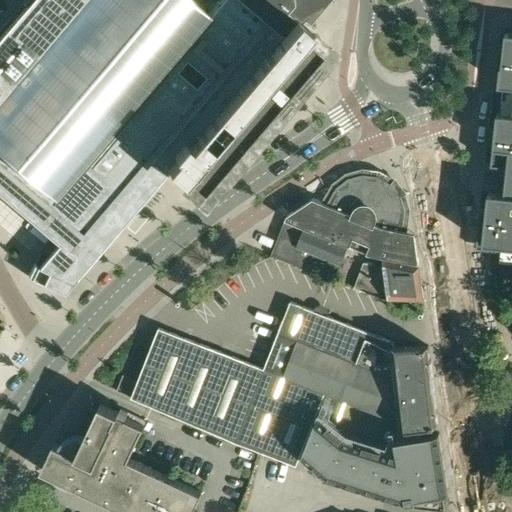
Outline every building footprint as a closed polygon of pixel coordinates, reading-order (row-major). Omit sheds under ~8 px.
[(226,98),(291,21),(280,11),(290,0),(289,0),(217,0),(207,13),(192,0),(28,0),(22,8),(0,33),(0,195),(31,222),(58,245),(49,256),(40,252),(28,277),(42,283),(42,282),(63,292),(102,246),(168,169),(164,165),(173,153),(171,151),(182,139),(186,142),(225,98),(226,98)] [(289,0),(290,0),(280,11),(291,21),(294,19),(299,24),(301,22),(304,19),(308,22),(327,0),(289,0)] [(314,60),(327,45),(301,22),(299,24),(294,19),(291,21),(226,98),(225,98),(186,142),(182,139),(171,151),(173,153),(164,165),(168,169),(199,195),(221,170),(222,170),(223,170),(225,170),(226,169),(227,168),(228,167),(228,165),(227,164),(226,163),(314,60)] [(511,32),(506,32),(506,33),(502,65),(501,65),(498,84),(500,85),(504,85),(511,85),(511,114),(501,113),(497,113),(492,164),(507,166),(505,182),(504,194),(489,192),(487,209),(483,244),(502,246),(511,246),(511,32)] [(285,220),(348,246),(372,256),(384,258),(383,258),(384,259),(409,264),(409,263),(414,264),(414,265),(418,265),(419,265),(419,264),(418,257),(415,233),(407,232),(402,230),(403,225),(402,225),(404,211),(400,196),(391,184),(378,177),(363,175),(349,179),(337,188),(329,201),(327,205),(313,199),(287,216),(285,220)] [(341,265),(348,246),(285,220),(271,256),(293,264),(307,269),(313,253),(341,265)] [(419,265),(418,265),(414,265),(414,264),(409,263),(409,264),(384,259),(385,267),(364,263),(362,269),(355,290),(381,300),(424,300),(423,298),(421,281),(420,274),(419,265)] [(401,429),(437,425),(428,345),(390,346),(389,340),(381,337),(349,324),(350,322),(311,307),(311,309),(290,301),(264,368),(179,335),(159,327),(131,397),(298,467),(315,423),(324,400),(327,392),(388,416),(400,420),(401,429)] [(443,455),(443,453),(440,438),(439,433),(436,434),(436,432),(422,435),(421,427),(401,430),(393,430),(393,429),(393,428),(392,428),(391,427),(390,427),(389,428),(388,428),(387,429),(387,430),(387,431),(387,432),(387,433),(388,433),(389,434),(390,434),(391,434),(391,435),(387,446),(348,433),(329,418),(330,416),(335,405),(324,400),(315,423),(302,456),(311,463),(310,464),(312,465),(320,472),(321,473),(322,472),(324,475),(324,477),(325,477),(340,482),(341,483),(342,482),(343,482),(343,483),(345,484),(359,488),(361,489),(361,488),(363,488),(363,489),(364,490),(379,494),(380,495),(381,494),(382,494),(382,495),(384,496),(398,500),(400,501),(400,500),(406,502),(406,503),(410,503),(418,504),(443,507),(448,506),(447,504),(446,494),(449,493),(448,489),(446,473),(445,471),(443,455)] [(54,443),(48,455),(41,470),(129,511),(197,511),(193,510),(203,490),(129,456),(146,422),(120,409),(118,413),(100,404),(85,436),(81,435),(77,435),(72,435),(68,437),(65,439),(61,442),(59,446),(54,443)]
